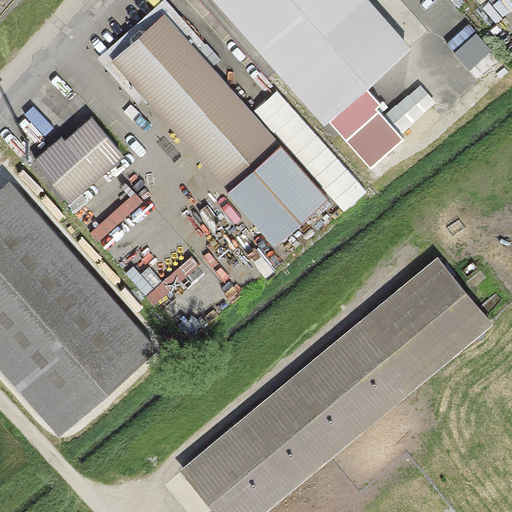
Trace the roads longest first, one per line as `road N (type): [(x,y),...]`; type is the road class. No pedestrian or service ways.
road 1 (unclassified): [(104,511),(0,394)]
road 2 (unclassified): [(0,97),(87,0)]
